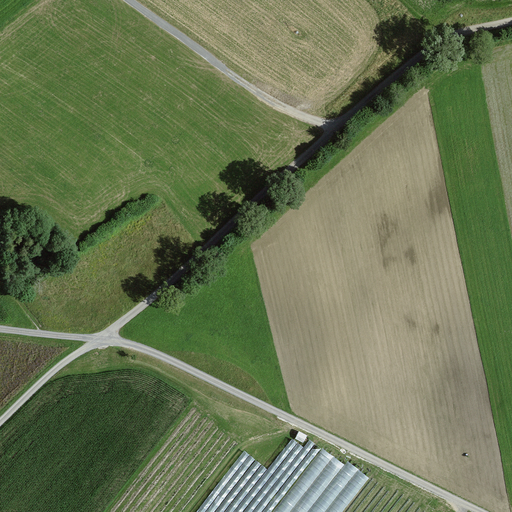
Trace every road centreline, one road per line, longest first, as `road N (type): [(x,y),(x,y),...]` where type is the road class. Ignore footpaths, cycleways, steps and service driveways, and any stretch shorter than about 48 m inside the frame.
road 1 (track): [(511,21),(429,48),(144,305),(51,371),(0,421)]
road 2 (track): [(477,511),(158,356),(102,340),(0,329)]
road 3 (track): [(332,129),(276,105),(127,0)]
